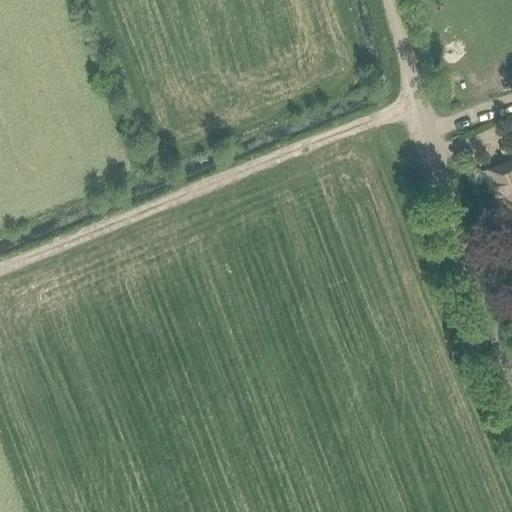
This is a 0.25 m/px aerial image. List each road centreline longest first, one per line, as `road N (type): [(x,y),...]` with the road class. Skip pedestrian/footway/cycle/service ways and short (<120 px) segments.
road 1 (track): [(417,107),(0,266)]
road 2 (unclassified): [(511,350),(417,107),(386,0)]
